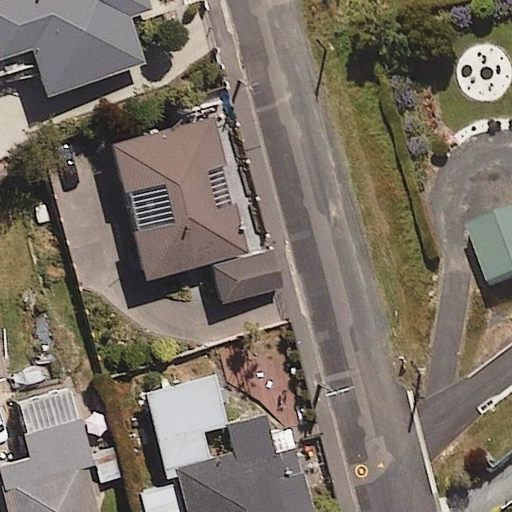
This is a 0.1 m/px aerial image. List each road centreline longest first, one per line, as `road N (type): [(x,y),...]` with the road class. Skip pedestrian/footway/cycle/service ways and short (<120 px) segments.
road 1 (residential): [(262,0),(382,457)]
road 2 (residential): [(382,457),(511,364)]
